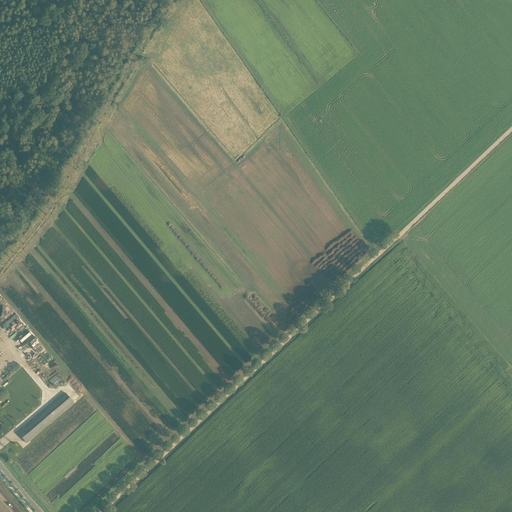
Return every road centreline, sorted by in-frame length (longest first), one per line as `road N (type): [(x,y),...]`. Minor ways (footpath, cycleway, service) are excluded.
road 1 (track): [(103,511),(511,127)]
road 2 (track): [(176,0),(49,206),(0,268)]
